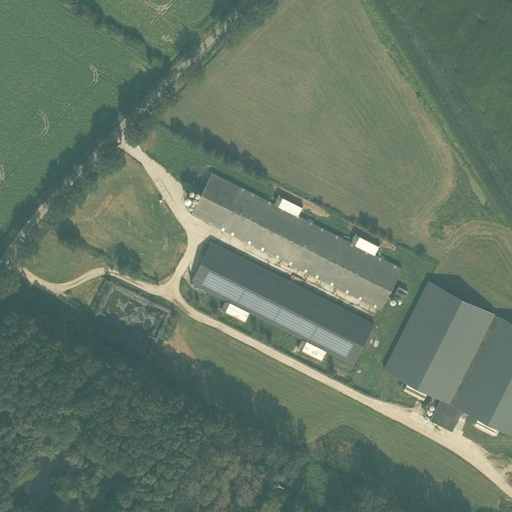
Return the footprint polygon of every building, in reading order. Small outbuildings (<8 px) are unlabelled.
[(402,268),(239,185),(212,172),(191,213),(381,308),(402,268)] [(353,364),(374,323),(211,241),(190,282),(353,364)] [(384,369),(511,433),(511,323),(429,281),(384,369)] [(393,294),(403,299),(408,291),(398,286),(393,294)] [(451,426),(458,408),(437,399),(429,416),(451,426)]
